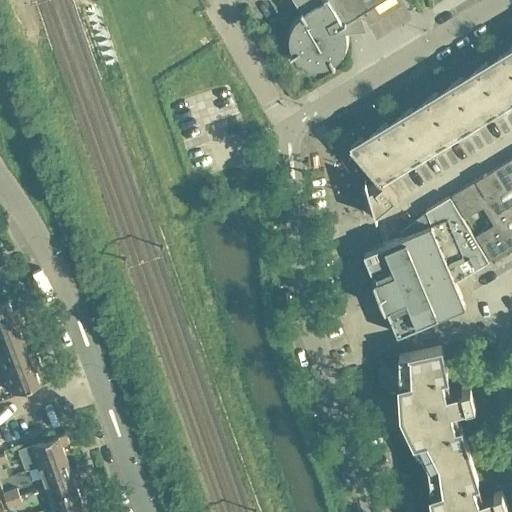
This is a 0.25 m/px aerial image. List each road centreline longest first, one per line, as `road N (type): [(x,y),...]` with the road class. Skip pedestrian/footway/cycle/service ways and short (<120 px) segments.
road 1 (residential): [(364,511),(325,410),(299,252),(291,131)]
road 2 (residential): [(291,131),(506,0)]
road 3 (residential): [(100,378),(71,299),(0,186)]
road 4 (residential): [(291,131),(214,7)]
road 5 (residential): [(146,511),(100,378)]
